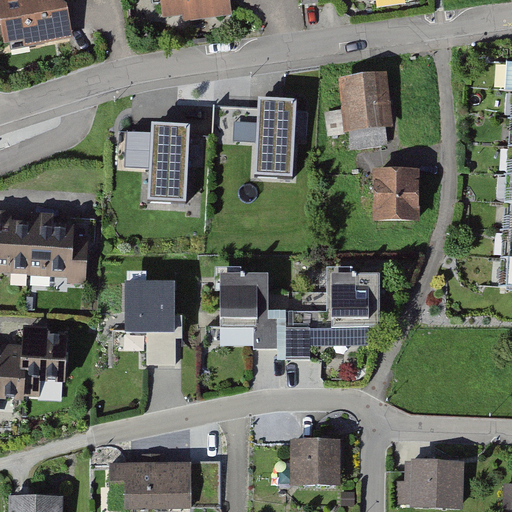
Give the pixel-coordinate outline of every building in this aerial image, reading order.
[(60,4),(54,0),(17,0),(17,1),(0,3),(0,22),(5,49),(10,48),(23,45),(24,51),(74,42),(68,9),(60,4)] [(189,12),(189,19),(227,11),(225,0),(166,0),(168,16),(189,12)] [(384,77),(347,82),(354,150),(383,144),(382,127),(388,126),(384,77)] [(297,107),(259,106),(255,180),(294,182),(297,107)] [(191,133),(152,131),(148,205),(187,207),(191,133)] [(418,175),(377,174),(377,219),(419,219),(418,175)] [(0,276),(28,278),(30,230),(0,228),(0,276)] [(68,286),(87,287),(89,241),(74,241),(75,232),(30,230),(28,278),(68,280),(68,286)] [(253,329),(254,351),(280,350),(279,320),(269,320),(268,277),(221,276),(221,329),(253,329)] [(380,276),(332,276),(332,330),(370,330),(370,323),(381,323),(380,276)] [(172,286),(123,286),(124,331),(119,331),(119,348),(145,348),(145,371),(173,371),(173,333),(172,286)] [(310,329),(285,329),(286,361),(311,360),(310,329)] [(24,357),(24,379),(66,381),(67,338),(25,336),(24,357)] [(0,396),(24,399),(24,379),(24,357),(0,355),(0,396)] [(338,443),(293,443),(294,464),(299,464),(300,487),(338,487),(338,443)] [(192,464),(127,464),(127,508),(191,509),(192,464)] [(460,466),(410,465),(409,484),(415,484),(415,504),(459,505),(460,466)] [(62,511),(63,499),(11,499),(10,511),(62,511)]
